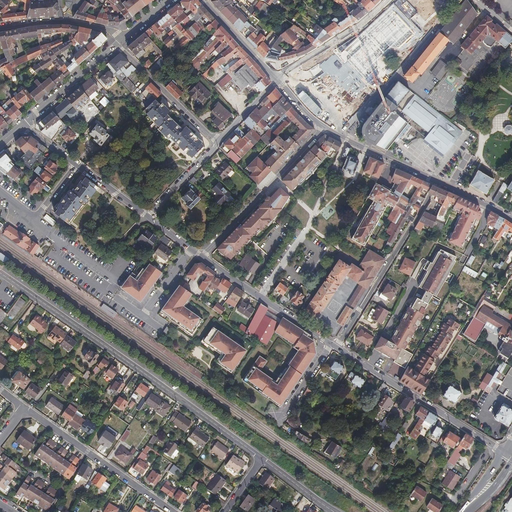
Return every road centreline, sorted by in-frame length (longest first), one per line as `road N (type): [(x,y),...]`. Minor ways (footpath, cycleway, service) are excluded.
road 1 (residential): [(261,458),(0,273)]
road 2 (residential): [(336,347),(437,183)]
road 3 (tertiary): [(336,347),(490,443)]
road 4 (residential): [(173,511),(25,409)]
road 5 (residential): [(201,256),(322,126)]
road 6 (tertiary): [(201,256),(331,344)]
road 7 (residential): [(217,143),(116,44)]
road 8 (residential): [(386,0),(276,80)]
road 9 (residential): [(122,39),(67,20),(0,27)]
road 10 (tertiary): [(116,44),(23,123)]
